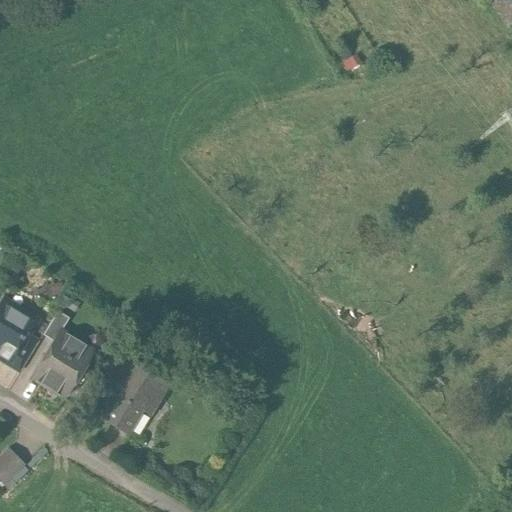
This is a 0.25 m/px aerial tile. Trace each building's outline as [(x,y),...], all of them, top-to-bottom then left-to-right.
[(489,0),(511,32),(511,30),(511,2),(510,0),(489,0)] [(362,67),(358,58),(346,64),(350,73),(362,67)] [(61,291),(61,281),(50,282),(51,292),(61,291)] [(3,296),(0,299),(0,352),(14,361),(40,317),(3,296)] [(78,301),(69,296),(64,305),(73,310),(78,301)] [(44,333),(54,339),(61,329),(68,317),(58,310),(44,333)] [(54,339),(31,378),(63,397),(93,348),(61,329),(54,339)] [(119,381),(98,417),(129,434),(143,410),(152,415),(170,381),(133,360),(135,357),(115,346),(101,371),(119,381)] [(23,465),(8,449),(0,456),(0,482),(2,485),(23,465)]
